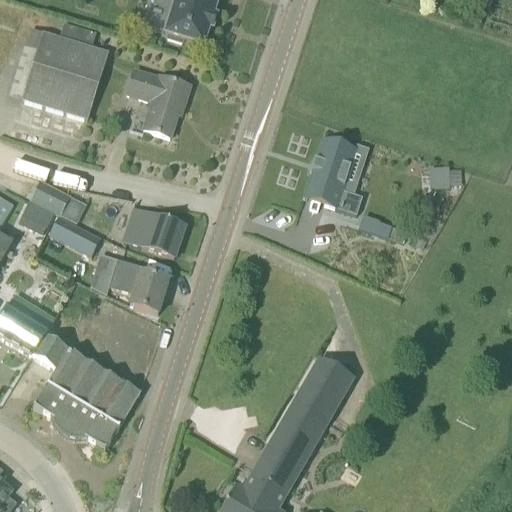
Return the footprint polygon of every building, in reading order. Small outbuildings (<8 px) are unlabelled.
[(176,0),(164,39),(168,40),(167,44),(181,48),(182,44),(203,51),(217,3),(207,0),(176,0)] [(87,126),(106,65),(108,58),(91,53),(95,39),(63,29),(59,43),(42,38),(36,56),(24,52),(10,98),(22,101),(21,105),(87,126)] [(159,84),(134,76),(126,100),(151,108),(142,136),(169,144),(179,114),(181,115),(189,92),(159,82),(159,84)] [(341,196),(355,154),(323,143),(309,186),(329,192),(323,210),(334,214),(335,214),(336,214),(356,220),(361,202),(341,196)] [(39,187),(29,206),(59,221),(69,202),(39,187)] [(0,268),(12,248),(0,240),(0,231),(12,211),(0,203),(0,268)] [(24,216),(19,228),(41,239),(44,240),(51,225),(26,213),(24,216)] [(141,253),(173,264),(184,231),(152,220),(151,225),(132,218),(122,246),(141,253)] [(100,244),(57,222),(48,241),(90,262),(100,244)] [(129,311),(157,320),(167,286),(140,278),(142,273),(103,261),(95,289),(133,300),(129,311)] [(6,313),(0,323),(0,343),(30,362),(30,361),(31,362),(45,342),(55,324),(15,300),(7,313),(6,313)] [(80,447),(84,446),(104,458),(117,435),(118,436),(139,399),(45,342),(31,362),(30,361),(30,362),(55,377),(46,391),(46,392),(32,415),(51,426),(51,430),(54,436),(59,441),(63,444),(68,446),(73,447),(80,447)] [(223,511),(278,511),(354,383),(317,362),(251,479),(242,495),(236,491),(223,511)] [(0,511),(11,511),(14,509),(7,502),(12,496),(0,486),(6,480),(0,474),(0,511)]
